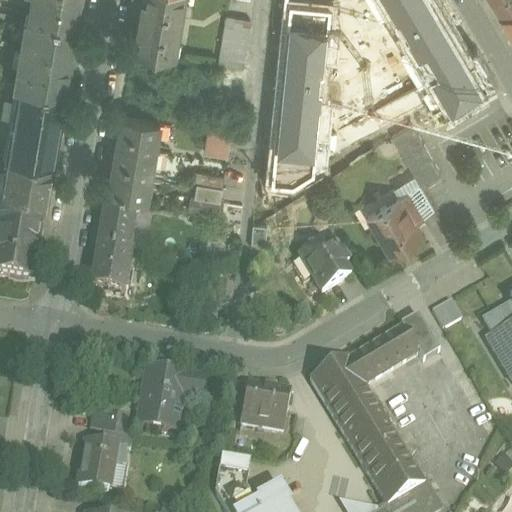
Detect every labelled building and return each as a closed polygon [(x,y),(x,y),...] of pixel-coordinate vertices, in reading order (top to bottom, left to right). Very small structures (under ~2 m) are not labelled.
[(79,0),(36,0),(34,15),(28,14),(28,15),(75,23),(79,0)] [(140,0),(132,47),(173,54),(181,0),(140,0)] [(291,0),(291,10),(327,13),(328,0),(291,0)] [(483,70),(442,0),(398,0),(450,89),(483,70)] [(511,0),(491,0),(499,12),(511,5),(511,0)] [(511,6),(500,13),(511,33),(511,6)] [(327,13),(291,10),(278,138),(314,142),(327,13)] [(28,15),(27,15),(16,83),(64,92),(75,23),(28,15)] [(248,63),(249,15),(224,15),(224,62),(248,63)] [(64,92),(16,83),(4,155),(52,163),(64,92)] [(158,120),(121,114),(118,132),(120,132),(118,144),(153,150),(155,136),(150,135),(153,122),(158,123),(158,120)] [(232,121),(211,118),(209,129),(231,133),(232,121)] [(413,124),(392,136),(420,185),(441,173),(413,124)] [(209,129),(208,129),(204,150),(227,154),(231,133),(209,129)] [(312,161),(314,142),(278,138),(274,170),(292,172),(312,161)] [(118,144),(116,144),(113,162),(115,162),(113,173),(148,179),(151,166),(146,165),(148,151),(153,151),(153,150),(118,144)] [(52,163),(4,155),(9,156),(0,211),(0,227),(40,234),(52,163)] [(148,179),(113,173),(115,162),(113,162),(108,191),(110,191),(108,201),(135,206),(144,208),(146,194),(141,194),(143,180),(148,181),(148,179)] [(222,185),(196,181),(194,196),(220,200),(222,185)] [(408,192),(369,216),(392,254),(424,234),(417,223),(424,219),(408,192)] [(194,196),(192,195),(190,207),(221,213),(223,200),(220,200),(194,196)] [(108,201),(106,201),(98,248),(127,253),(135,206),(108,201)] [(267,225),(253,224),(250,248),(265,249),(267,225)] [(40,234),(0,227),(0,280),(31,285),(40,234)] [(334,239),(299,258),(321,297),(351,279),(343,266),(348,263),(334,239)] [(127,253),(98,248),(91,290),(125,295),(131,254),(127,253)] [(233,287),(220,285),(218,307),(231,309),(233,287)] [(450,303),(432,314),(442,332),(461,321),(450,303)] [(511,306),(483,324),(491,338),(485,342),(511,387),(511,386),(511,306)] [(423,364),(438,355),(418,322),(403,331),(419,357),(423,364)] [(419,357),(403,331),(387,340),(403,366),(419,357)] [(403,366),(387,340),(348,364),(364,390),(403,366)] [(348,364),(346,361),(309,383),(386,510),(383,511),(438,511),(424,488),(423,488),(398,448),(402,445),(403,441),(385,410),(380,409),(377,412),(364,390),(348,364)] [(205,380),(148,370),(138,430),(176,437),(182,399),(201,403),(205,380)] [(290,395),(247,388),(240,428),(283,435),(290,395)] [(118,422),(93,418),(91,434),(103,436),(116,438),(118,422)] [(236,436),(225,434),(222,455),(232,457),(236,436)] [(116,438),(103,436),(101,448),(116,450),(116,451),(125,453),(130,454),(132,440),(116,438)] [(101,448),(85,445),(78,490),(109,494),(113,467),(123,469),(125,453),(116,451),(116,450),(101,448)] [(246,511),(256,464),(228,458),(218,506),(246,511)] [(279,491),(258,504),(260,506),(249,511),(286,511),(285,509),(288,507),(279,491)]
